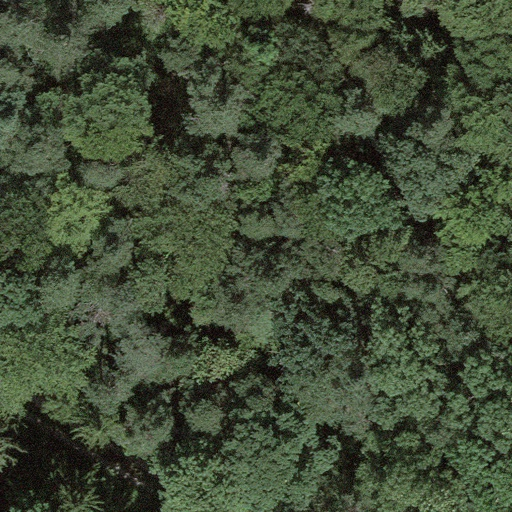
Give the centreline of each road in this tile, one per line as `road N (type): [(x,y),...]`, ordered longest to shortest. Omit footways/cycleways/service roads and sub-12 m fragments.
road 1 (track): [(322,511),(44,0)]
road 2 (track): [(0,388),(191,511)]
